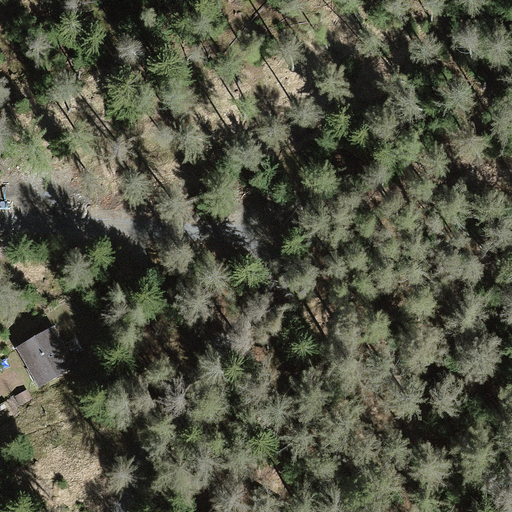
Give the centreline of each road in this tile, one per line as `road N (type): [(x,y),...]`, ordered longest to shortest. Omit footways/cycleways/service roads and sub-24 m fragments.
road 1 (track): [(128,511),(148,464),(255,313),(268,272),(257,247),(227,228)]
road 2 (track): [(227,228),(0,219)]
